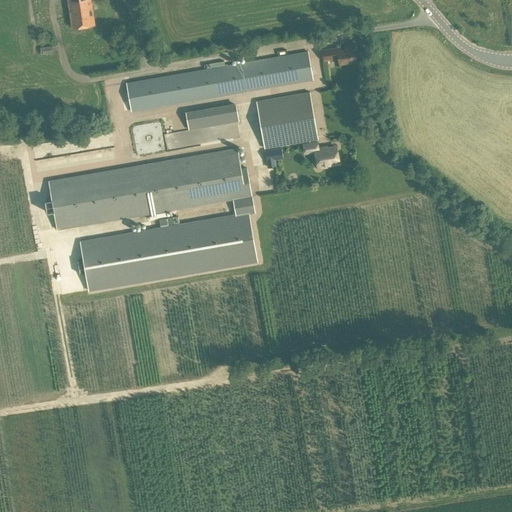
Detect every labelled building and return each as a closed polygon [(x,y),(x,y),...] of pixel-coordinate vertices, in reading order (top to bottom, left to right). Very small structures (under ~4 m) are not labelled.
[(67,0),(72,27),(95,24),(91,0),(67,0)] [(490,38),(499,35),(493,17),(484,20),(490,38)] [(336,47),(321,50),(322,61),(337,58),(338,64),(356,61),(353,45),(345,46),(346,48),(336,50),(336,47)] [(52,46),(40,48),(41,54),(53,52),(52,46)] [(308,51),(126,83),(130,111),(313,79),(308,51)] [(309,92),(256,101),(264,148),(317,139),(309,92)] [(235,105),(185,113),(188,129),(238,120),(235,105)] [(185,132),(167,131),(167,148),(185,148),(185,132)] [(316,142),(303,144),(304,153),(314,152),(317,168),(325,166),(325,165),(338,163),(335,146),(322,148),(322,147),(317,148),(316,142)] [(51,199),(44,201),(46,213),(53,211),(56,229),(233,199),(251,196),(246,168),(240,169),(236,148),(48,180),(51,199)] [(275,166),(272,150),(264,151),(267,167),(275,166)] [(252,196),(251,196),(233,199),(235,214),(80,241),(88,292),(258,262),(250,214),(256,213),(252,196)]
